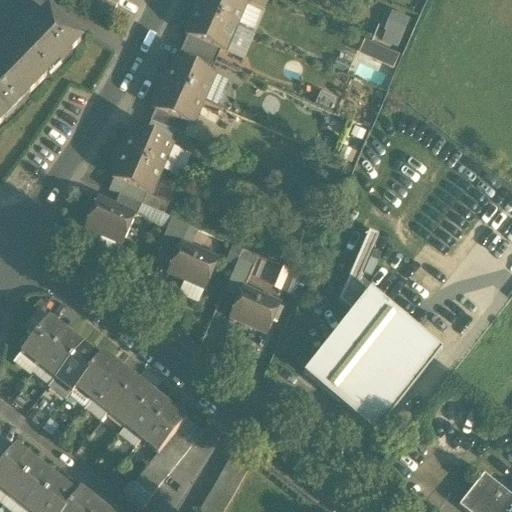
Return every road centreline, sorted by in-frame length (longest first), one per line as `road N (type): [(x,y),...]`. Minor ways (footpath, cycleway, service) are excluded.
road 1 (residential): [(160,0),(111,104),(15,246)]
road 2 (residential): [(238,420),(15,246)]
road 3 (residential): [(0,411),(130,511)]
road 4 (residential): [(353,511),(238,420)]
